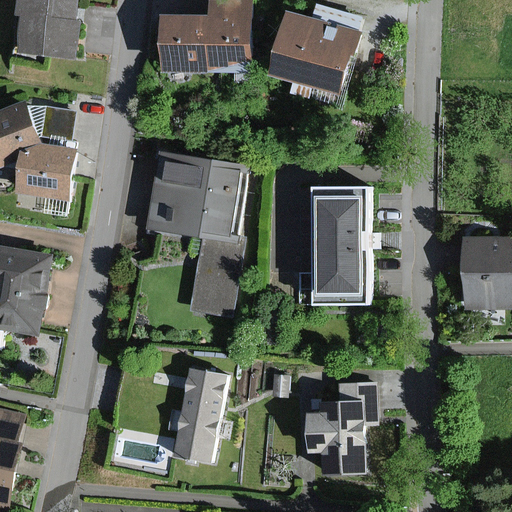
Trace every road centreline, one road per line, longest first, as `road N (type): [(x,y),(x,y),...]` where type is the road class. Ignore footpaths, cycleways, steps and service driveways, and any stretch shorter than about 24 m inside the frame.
road 1 (residential): [(137,0),(109,216),(55,511)]
road 2 (residential): [(438,0),(426,352),(432,511)]
